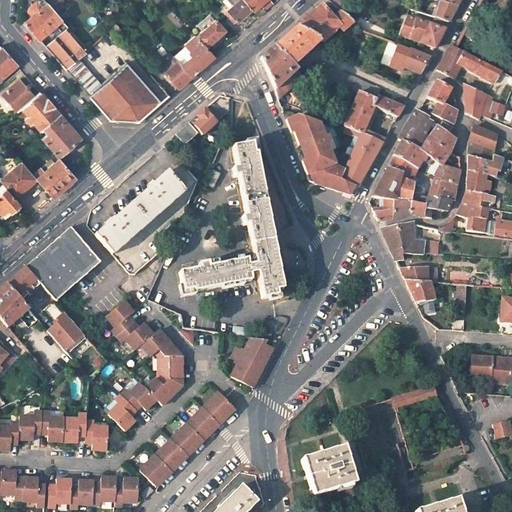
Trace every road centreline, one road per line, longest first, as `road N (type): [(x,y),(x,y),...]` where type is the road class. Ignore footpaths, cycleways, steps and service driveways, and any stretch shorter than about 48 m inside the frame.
road 1 (residential): [(511,507),(396,284)]
road 2 (unclassified): [(430,74),(459,97),(463,173),(452,214),(439,223),(368,228)]
road 3 (residential): [(6,0),(10,31),(121,157)]
road 4 (residential): [(266,408),(396,284)]
road 5 (primary): [(0,267),(121,157)]
road 6 (tertiary): [(353,217),(430,74)]
road 7 (tertiary): [(266,408),(274,374),(329,263)]
road 8 (primary): [(121,157),(234,60)]
